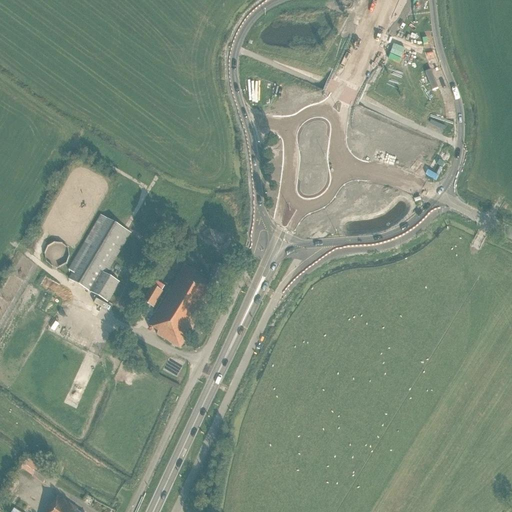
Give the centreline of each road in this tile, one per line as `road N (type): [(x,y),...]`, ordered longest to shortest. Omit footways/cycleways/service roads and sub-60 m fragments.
road 1 (unclassified): [(176,511),(283,284),(331,247),(398,231),(439,195)]
road 2 (unclassified): [(130,511),(255,235),(250,127)]
road 3 (trunk): [(155,511),(256,294)]
road 4 (unclassified): [(439,195),(454,168),(460,120),(431,0)]
road 5 (unclassified): [(250,127),(234,82),(236,48),(249,21),(279,0)]
